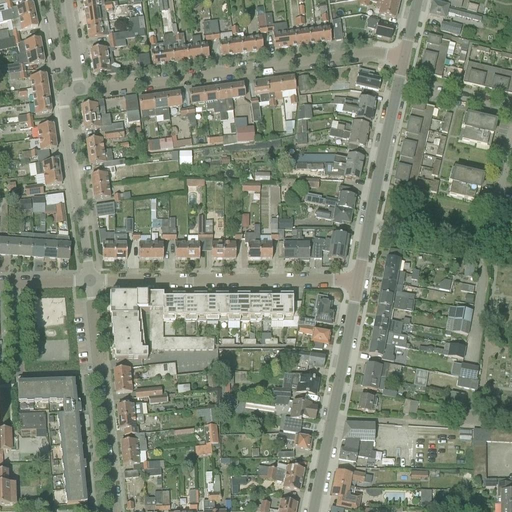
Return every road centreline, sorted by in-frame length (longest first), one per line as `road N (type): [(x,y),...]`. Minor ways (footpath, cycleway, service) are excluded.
road 1 (residential): [(76,98),(403,53)]
road 2 (residential): [(85,290),(352,287)]
road 3 (residential): [(308,511),(352,287)]
road 4 (residential): [(85,290),(114,511)]
road 5 (residential): [(85,290),(65,125),(76,98)]
road 6 (residential): [(367,222),(395,86)]
road 7 (residential): [(487,240),(511,118)]
road 8 (residential): [(487,240),(367,222)]
